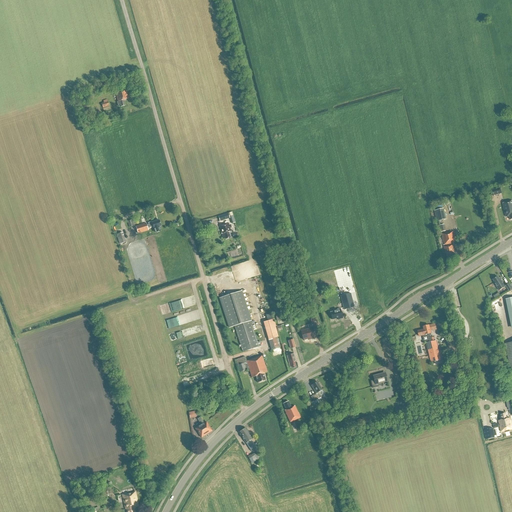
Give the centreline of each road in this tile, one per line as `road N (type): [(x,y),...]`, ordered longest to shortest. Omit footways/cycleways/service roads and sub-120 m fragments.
road 1 (track): [(122,0),(240,408)]
road 2 (primary): [(244,415),(511,241)]
road 3 (primary): [(166,511),(188,473),(244,415)]
